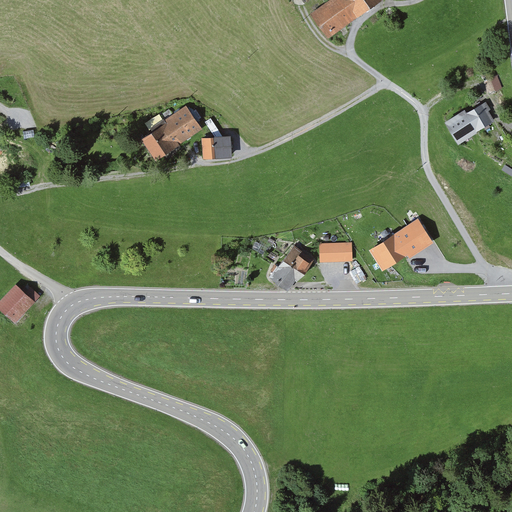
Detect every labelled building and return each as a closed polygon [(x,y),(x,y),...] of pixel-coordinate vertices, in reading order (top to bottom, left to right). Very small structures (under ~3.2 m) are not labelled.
[(381,0),(338,0),(316,15),(330,35),(381,0)] [(488,100),(453,124),(466,144),(501,121),(488,100)] [(193,114),(151,142),(163,160),(205,132),(193,114)] [(23,131),(24,138),(35,137),(34,130),(23,131)] [(239,135),(208,139),(210,156),(241,152),(239,135)] [(417,220),(369,251),(382,270),(430,239),(417,220)] [(321,261),(354,259),(353,241),(320,242),(321,261)] [(297,249),(274,278),(289,289),(312,260),(297,249)] [(23,320),(40,302),(24,287),(7,306),(23,320)]
